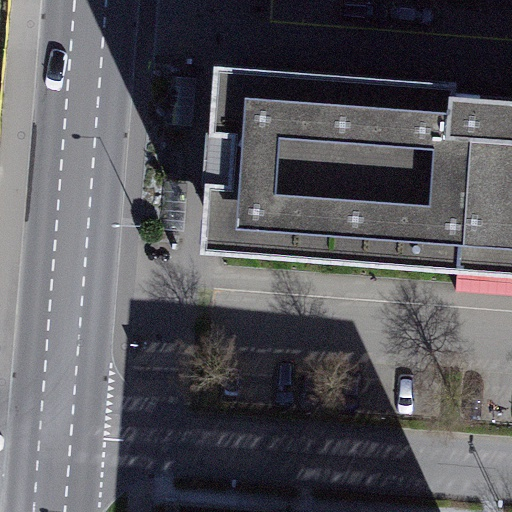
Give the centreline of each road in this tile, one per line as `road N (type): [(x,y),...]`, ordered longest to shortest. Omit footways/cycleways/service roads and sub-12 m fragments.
road 1 (residential): [(511,473),(55,434)]
road 2 (primary): [(91,0),(55,434)]
